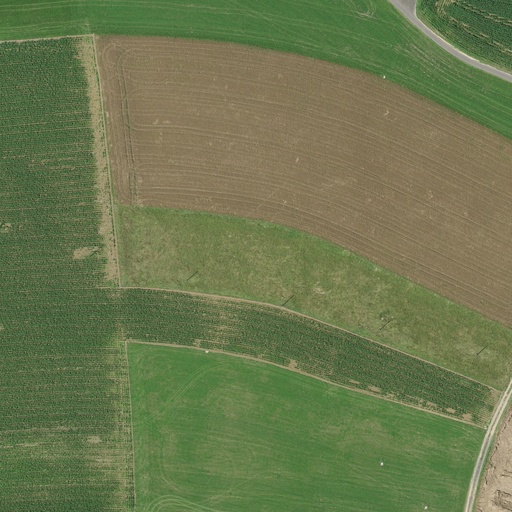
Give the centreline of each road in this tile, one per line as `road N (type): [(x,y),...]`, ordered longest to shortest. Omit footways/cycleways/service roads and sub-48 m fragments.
road 1 (unclassified): [(511,80),(456,55),(393,0)]
road 2 (track): [(470,511),(511,389)]
